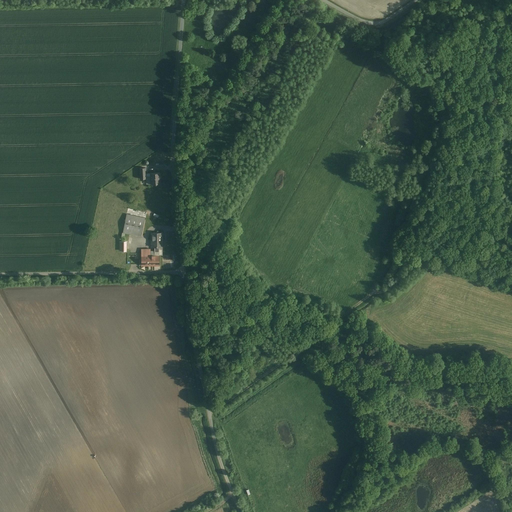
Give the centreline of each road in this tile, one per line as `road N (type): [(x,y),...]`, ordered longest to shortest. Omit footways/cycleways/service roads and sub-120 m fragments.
road 1 (unclassified): [(182,0),(174,162),(186,271)]
road 2 (unclassified): [(186,271),(216,449),(240,511)]
road 3 (unclassified): [(186,271),(0,275)]
road 4 (track): [(313,339),(413,399),(433,444)]
road 5 (track): [(313,339),(415,262)]
road 6 (track): [(209,411),(313,339)]
